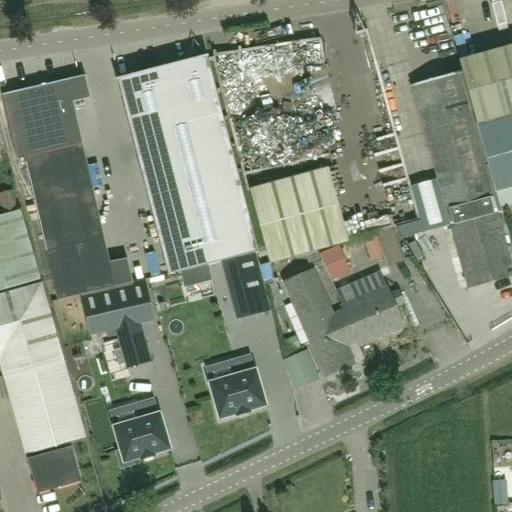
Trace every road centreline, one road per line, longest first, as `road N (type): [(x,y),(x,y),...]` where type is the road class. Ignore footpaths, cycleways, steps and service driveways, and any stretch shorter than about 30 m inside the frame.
road 1 (residential): [(164,511),(511,344)]
road 2 (unclassified): [(0,51),(345,0)]
